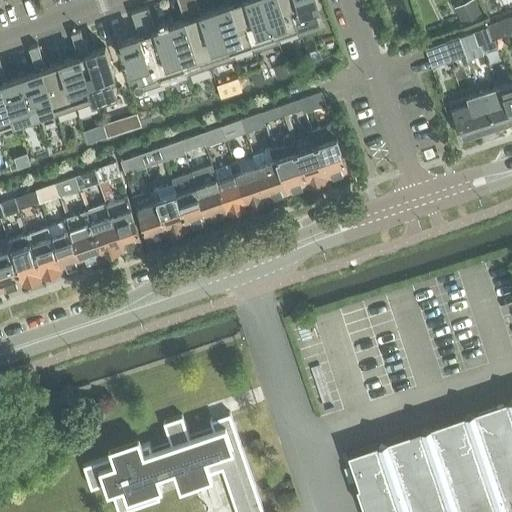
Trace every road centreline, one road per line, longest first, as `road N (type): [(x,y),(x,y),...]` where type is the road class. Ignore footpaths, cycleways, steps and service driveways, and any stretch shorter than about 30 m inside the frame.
road 1 (residential): [(0,353),(420,202)]
road 2 (residential): [(420,202),(351,0)]
road 3 (residential): [(0,41),(121,0)]
